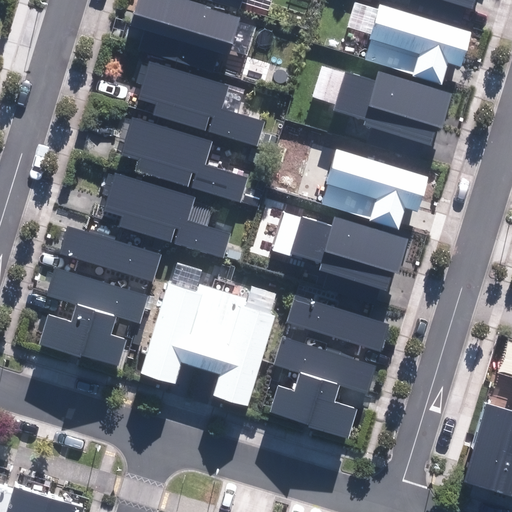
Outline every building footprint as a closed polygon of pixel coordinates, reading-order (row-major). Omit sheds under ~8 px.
[(230,53),(242,15),(189,0),(135,0),(129,23),(230,53)] [(443,0),(473,9),(475,0),(443,0)] [(472,32),(381,3),(364,59),(442,83),(449,62),(461,66),(472,32)] [(229,81),(150,57),(138,96),(163,104),(159,114),(262,146),(270,119),(222,104),(229,81)] [(364,126),(431,146),(436,127),(443,129),(453,93),(379,72),(376,82),(345,73),(334,110),(366,120),(364,126)] [(212,138),(135,115),(122,159),(137,163),(133,174),(115,168),(103,205),(126,212),(122,228),(226,259),(238,221),(193,208),(199,190),(247,205),(257,172),(206,157),(212,138)] [(429,177),(338,149),(320,205),(399,229),(405,208),(418,212),(429,177)] [(322,271),(389,290),(394,272),(400,274),(411,238),(337,216),(334,227),(303,218),(292,255),(324,264),(322,271)] [(153,285),(164,251),(71,221),(60,255),(153,285)] [(114,316),(143,325),(152,296),(58,266),(49,295),(75,304),(114,316)] [(248,406),(276,314),(245,305),(247,299),(199,285),(197,292),(167,283),(140,373),(176,383),(182,363),(220,375),(214,395),(248,406)] [(382,355),(393,321),(297,290),(286,324),(382,355)] [(75,304),(70,320),(54,315),(43,348),(121,372),(131,339),(109,332),(114,316),(75,304)] [(340,385),(368,394),(378,364),(284,335),(274,364),(301,373),(340,385)] [(41,362),(35,381),(66,391),(72,372),(41,362)] [(301,373),(295,389),(279,384),(269,416),(346,441),(357,408),(335,401),(340,385),(301,373)] [(497,491),(511,442),(511,411),(488,404),(464,481),(497,491)] [(511,442),(497,491),(511,495),(511,442)] [(0,474),(0,511),(6,511),(17,479),(0,474)] [(17,479),(6,511),(80,511),(84,500),(17,479)]
